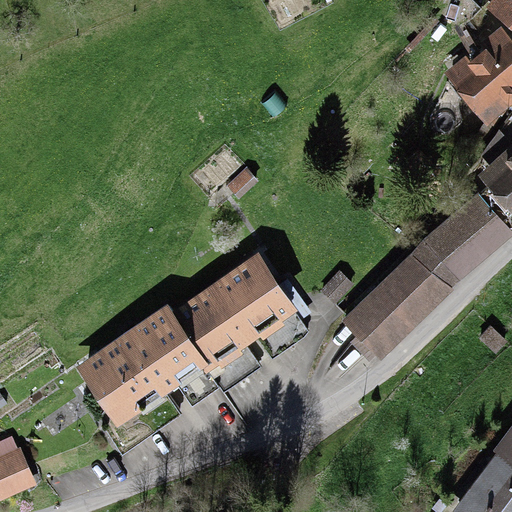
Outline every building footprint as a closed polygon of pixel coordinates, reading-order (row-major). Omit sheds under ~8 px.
[(511,0),(502,0),(497,7),(511,19),(511,0)] [(511,90),(511,48),(501,35),(456,71),(488,110),(511,90)] [(495,179),(425,238),(419,246),(454,280),(511,230),(511,144),(499,130),(483,153),(491,162),(500,155),(504,160),(490,172),(495,179)] [(404,165),(424,185),(435,173),(415,154),(404,165)] [(248,168),(230,185),(231,187),(238,194),(240,193),(257,177),(248,168)] [(454,280),(419,246),(414,253),(345,319),(380,355),(452,285),(451,283),(454,280)] [(88,362),(122,411),(102,424),(120,450),(180,409),(163,383),(172,376),(190,402),(218,383),(222,389),(259,363),(241,338),(254,329),(272,354),(308,329),(258,256),(176,314),(170,305),(88,362)] [(352,282),(340,271),(323,290),(334,301),(352,282)] [(511,511),(511,434),(511,435),(511,446),(463,511),(511,511)] [(31,480),(19,452),(0,459),(0,486),(3,493),(31,480)]
